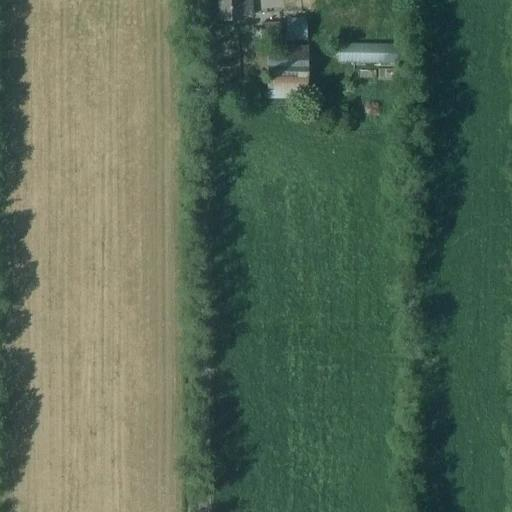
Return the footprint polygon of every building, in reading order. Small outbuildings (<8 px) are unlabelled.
[(216,0),(218,22),(242,21),(242,17),(251,16),(250,0),(216,0)] [(291,19),(292,40),(311,39),(310,18),(291,19)] [(260,24),(261,39),(282,38),(281,23),(260,24)] [(337,63),(397,63),(397,44),(338,44),(337,63)] [(266,99),(306,100),(307,48),(267,47),(266,99)]
